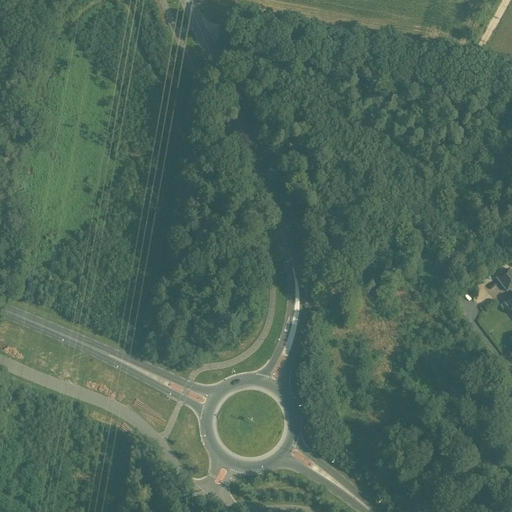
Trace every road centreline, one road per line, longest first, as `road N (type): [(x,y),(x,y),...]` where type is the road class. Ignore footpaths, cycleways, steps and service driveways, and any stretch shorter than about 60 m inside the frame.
road 1 (primary): [(271,383),(295,321),(294,275),(197,25)]
road 2 (unknown): [(201,368),(194,304),(206,238),(175,109),(130,16)]
road 3 (unclassified): [(511,83),(197,25)]
road 4 (track): [(511,106),(385,250),(339,292),(296,307)]
road 5 (unclassified): [(210,502),(133,419),(0,361)]
road 6 (primary): [(210,402),(0,309)]
